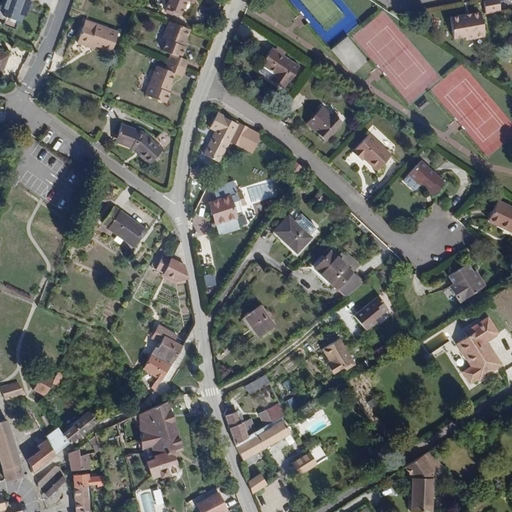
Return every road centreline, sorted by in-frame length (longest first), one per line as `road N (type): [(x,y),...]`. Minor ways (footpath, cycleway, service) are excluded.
road 1 (residential): [(179,213),(210,392),(251,511)]
road 2 (residential): [(66,0),(21,101),(179,213)]
road 3 (residential): [(444,233),(417,249),(281,133),(203,83)]
road 4 (residential): [(321,511),(511,389)]
road 5 (residential): [(203,83),(182,156),(179,213)]
road 6 (unknown): [(213,400),(319,326)]
